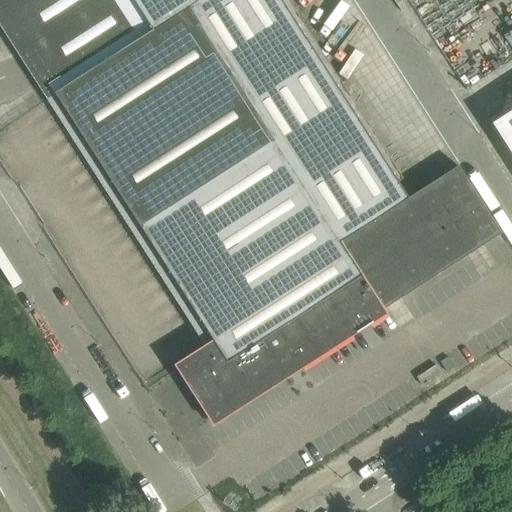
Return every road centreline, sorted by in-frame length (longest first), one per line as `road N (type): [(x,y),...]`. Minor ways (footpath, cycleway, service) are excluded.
road 1 (unclassified): [(174,486),(0,220)]
road 2 (unclassified): [(511,213),(380,0)]
road 3 (tertiary): [(511,399),(338,511)]
